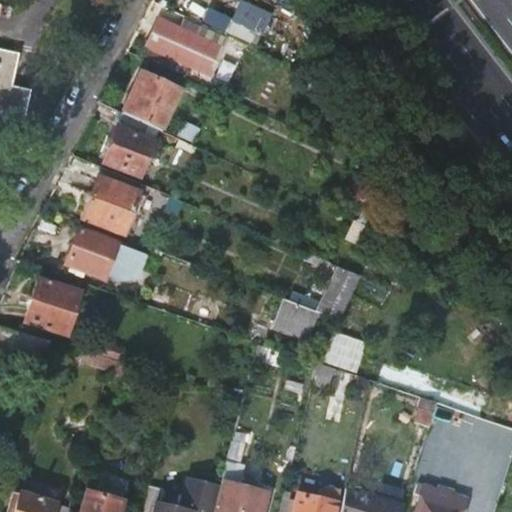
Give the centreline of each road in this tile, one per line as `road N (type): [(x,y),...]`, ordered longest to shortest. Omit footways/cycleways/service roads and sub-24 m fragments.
road 1 (residential): [(0,253),(138,0)]
road 2 (motorway): [(413,0),(511,123)]
